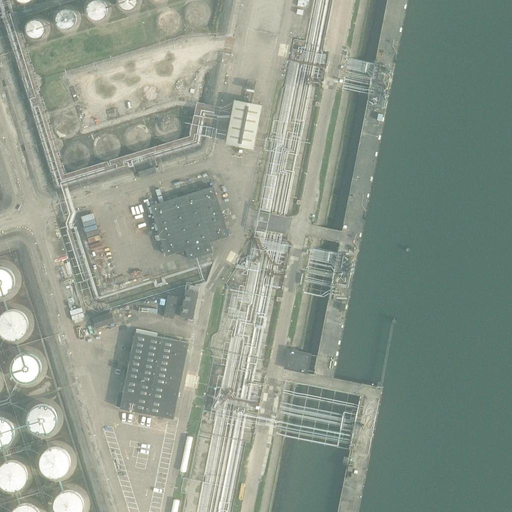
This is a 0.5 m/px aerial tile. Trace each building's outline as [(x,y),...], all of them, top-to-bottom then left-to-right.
[(108,12),(109,9),(108,7),(107,4),(106,2),(103,0),(92,0),(90,2),(88,4),(87,7),(87,10),(87,12),(88,15),(90,17),(92,19),(95,20),(98,21),(101,20),(103,19),(106,17),(107,15),(108,12)] [(139,3),(139,0),(116,0),(117,0),(117,3),(118,5),(119,7),(121,9),(123,10),(126,11),(128,11),(131,11),(133,10),(135,9),(137,7),(138,5),(139,3)] [(308,8),(309,0),(298,0),(297,6),(308,8)] [(77,21),(77,19),(77,16),(76,14),(74,11),(72,10),(70,9),(68,8),(65,8),(62,9),(60,11),(58,12),(57,15),(56,17),(56,20),(57,22),(58,25),(60,27),(62,28),(65,29),(67,29),(70,29),(72,27),(74,26),(76,24),(77,21)] [(46,31),(47,28),(46,26),(45,23),(44,21),(42,19),(39,18),(36,17),(34,18),(31,18),(29,20),(27,22),(26,24),(25,27),(25,30),(26,32),(27,35),(29,37),(31,38),(34,39),(37,39),(39,39),(42,37),(44,36),(45,33),(46,31)] [(236,100),(228,146),(255,150),(264,107),(236,100)] [(213,187),(151,206),(166,256),(186,250),(189,260),(213,253),(210,243),(229,237),(214,186),(213,187)] [(129,207),(138,236),(150,232),(140,203),(129,207)] [(92,214),(81,218),(83,223),(94,220),(92,214)] [(97,230),(86,234),(87,238),(99,235),(97,230)] [(99,236),(88,239),(89,244),(100,240),(99,236)] [(15,283),(15,280),(15,278),(14,275),(13,273),(11,270),(9,268),(6,267),(4,266),(1,266),(0,265),(0,295),(1,295),(4,295),(6,294),(9,293),(11,291),(13,288),(14,286),(15,283)] [(180,317),(193,319),(199,293),(185,290),(180,317)] [(174,319),(178,298),(168,296),(164,317),(174,319)] [(28,327),(28,324),(28,321),(27,319),(26,316),(24,314),(22,312),(19,311),(17,310),(14,310),(11,310),(9,310),(6,312),(4,313),(2,315),(0,317),(0,318),(0,329),(0,331),(2,333),(4,335),(6,337),(9,338),(11,338),(14,339),(17,338),(19,337),(22,336),(24,334),(26,332),(27,329),(28,327)] [(111,313),(93,319),(96,329),(114,324),(111,313)] [(174,419),(189,343),(135,334),(124,393),(121,408),(174,419)] [(286,348),(282,368),(286,369),(299,372),(306,373),(310,353),(302,351),(298,351),(290,349),(286,348)] [(40,369),(41,367),(40,364),(40,361),(38,359),(36,357),(34,355),(32,354),(29,353),(26,353),(24,353),(21,354),(19,355),(16,357),(15,359),(13,361),(13,364),(12,367),(12,369),(13,372),(15,375),(16,377),(19,378),(21,380),(24,381),(26,381),(29,381),(32,380),(34,378),(36,377),(38,375),(39,372),(40,369)] [(57,421),(57,418),(57,416),(56,413),(55,411),(53,408),(51,407),(49,405),(46,404),(43,404),(41,404),(38,405),(35,406),(33,407),(31,409),(30,412),(29,414),(28,417),(28,420),(29,422),(30,425),(31,427),(33,429),(35,431),(38,432),(40,433),(43,433),(46,432),(49,431),(51,430),(53,428),(55,426),(56,424),(57,421)] [(14,434),(14,432),(14,429),(13,426),(12,424),(10,422),(8,420),(6,419),(3,418),(0,417),(0,445),(0,446),(3,446),(6,445),(8,443),(10,442),(12,439),(13,437),(14,434)] [(154,431),(173,435),(175,429),(155,426),(154,431)] [(70,464),(70,461),(70,458),(69,455),(68,453),(66,450),(64,449),(61,447),(58,447),(55,446),(52,447),(49,448),(47,449),(45,452),(43,454),(42,457),(41,460),(41,463),(42,465),(43,468),(45,471),(47,473),(49,474),(52,475),(55,476),(58,476),(61,475),(64,473),(66,472),(68,469),(69,467),(70,464)] [(27,478),(28,475),(27,472),(27,470),(25,467),(24,465),(21,463),(19,462),(16,461),(13,460),(11,461),(8,461),(5,462),(3,464),(1,466),(0,467),(0,482),(1,484),(3,486),(5,488),(8,489),(11,490),(13,490),(16,490),(19,489),(21,487),(23,485),(25,483),(27,481),(27,478)] [(84,508),(84,505),(84,502),(83,499),(82,496),(80,494),(78,492),(76,491),(73,490),(70,489),(67,490),(64,490),(62,491),(59,493),(57,495),(56,498),(55,500),(54,503),(54,506),(55,509),(56,511),(55,511),(82,511),(83,510),(84,508)]
